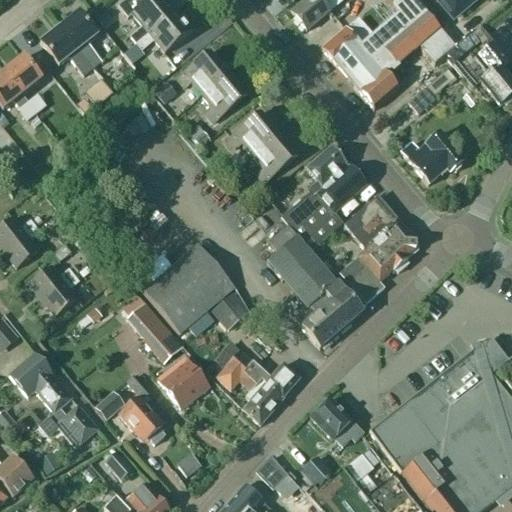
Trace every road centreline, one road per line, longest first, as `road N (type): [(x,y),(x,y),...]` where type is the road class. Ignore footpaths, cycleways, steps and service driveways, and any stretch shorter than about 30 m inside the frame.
road 1 (residential): [(198,511),(457,242)]
road 2 (unclassified): [(457,242),(425,228),(231,0)]
